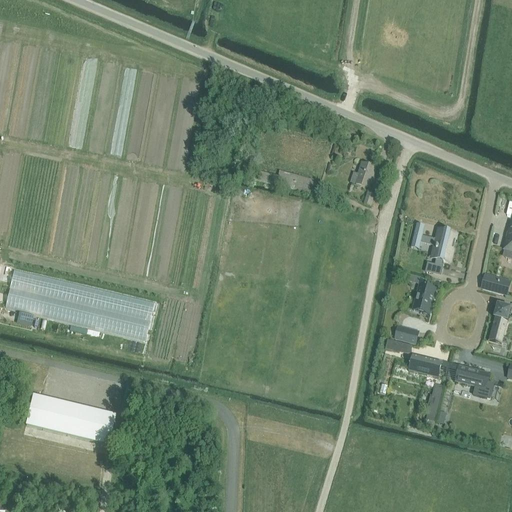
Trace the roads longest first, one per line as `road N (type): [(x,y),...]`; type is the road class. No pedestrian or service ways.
road 1 (unclassified): [(496,177),(78,0)]
road 2 (track): [(319,511),(410,141)]
road 3 (residential): [(468,293),(448,300),(442,335),(474,342),(479,298)]
